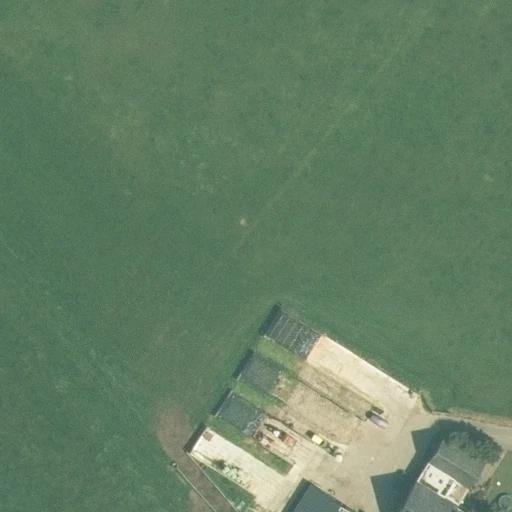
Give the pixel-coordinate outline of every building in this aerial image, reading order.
[(269,335),(328,365),(342,339),(283,309),(269,335)] [(248,382),(283,400),(288,389),(298,394),(305,382),(260,359),(248,382)] [(394,416),(386,430),(397,436),(405,422),(394,416)] [(465,511),(455,505),(483,461),(444,436),(395,511),(465,511)] [(354,511),(310,483),(291,511),(354,511)]
